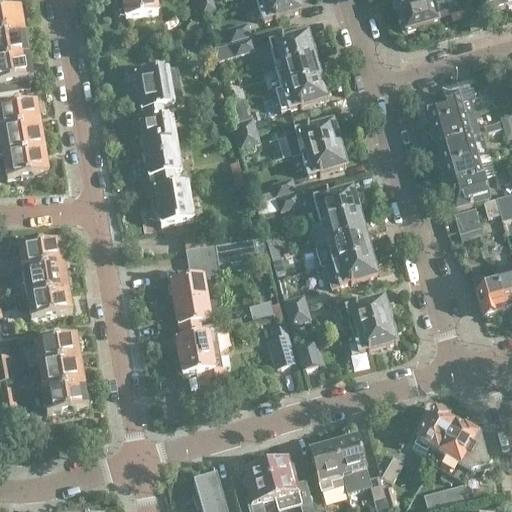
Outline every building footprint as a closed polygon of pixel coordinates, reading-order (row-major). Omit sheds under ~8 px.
[(121,0),(125,24),(158,19),(154,0),(121,0)] [(196,0),(201,19),(217,15),(212,0),(196,0)] [(270,0),(257,4),(263,26),(274,22),(275,24),(277,23),(277,22),(301,15),(298,5),(300,2),(299,0),(270,0)] [(429,0),(393,0),(395,4),(393,6),(395,13),(397,14),(431,5),(429,0)] [(448,0),(431,5),(397,14),(398,16),(400,16),(401,21),(398,22),(402,33),(405,32),(406,36),(439,27),(436,17),(448,14),(449,19),(465,14),(467,21),(478,18),(472,0),(448,0)] [(477,0),(483,17),(485,16),(487,18),(494,16),(494,14),(503,11),(499,0),(477,0)] [(511,0),(499,0),(503,11),(505,11),(504,9),(506,8),(508,10),(511,8),(511,0)] [(0,39),(20,36),(24,36),(20,13),(0,16),(0,39)] [(231,46),(250,40),(247,29),(228,34),(231,46)] [(0,65),(24,62),(20,36),(0,39),(0,65)] [(270,49),(276,71),(314,60),(313,58),(315,55),(313,48),(310,47),(308,38),(283,45),(282,43),(281,44),(281,45),(270,49)] [(251,43),(232,49),(213,54),(216,66),(255,55),(251,43)] [(276,71),(283,92),(320,81),(319,79),(321,77),(319,70),(316,69),(314,60),(276,71)] [(29,61),(24,62),(0,65),(0,89),(32,84),(29,61)] [(162,114),(163,119),(176,117),(175,111),(183,110),(177,73),(135,80),(141,118),(162,114)] [(320,81),(283,92),(283,93),(275,95),(281,116),(288,114),(300,111),(300,113),(302,112),(302,110),(326,103),(324,93),(326,91),(323,84),(320,83),(320,81)] [(220,91),(217,92),(213,93),(220,115),(227,113),(220,91)] [(242,93),(224,98),(226,108),(242,103),(244,103),(242,93)] [(493,97),(496,110),(507,107),(504,94),(493,97)] [(429,122),(431,130),(464,121),(474,118),(470,105),(474,104),(471,95),(425,108),(426,113),(424,116),(426,122),(429,122)] [(242,103),(226,108),(227,112),(233,130),(233,129),(234,129),(248,125),(242,103)] [(36,108),(0,113),(0,137),(36,131),(40,130),(36,108)] [(511,128),(511,120),(511,116),(498,119),(500,127),(506,130),(511,128)] [(139,129),(144,156),(175,151),(171,124),(177,123),(176,117),(163,119),(164,125),(139,129)] [(471,142),(464,121),(431,130),(432,133),(430,135),(431,141),(434,142),(437,151),(471,142)] [(237,142),(256,136),(253,124),(248,125),(234,129),(237,142)] [(290,162),(301,159),(339,148),(339,147),(341,144),(339,137),(336,136),(333,126),(308,133),(308,132),(306,132),(306,134),(284,140),(290,162)] [(36,131),(0,137),(0,163),(3,163),(40,156),(36,131)] [(237,142),(240,153),(259,148),(256,136),(237,142)] [(442,169),(443,173),(477,163),(471,142),(437,151),(440,160),(437,162),(439,168),(442,169)] [(339,148),(301,159),(308,181),(319,178),(319,179),(321,179),(321,178),(345,170),(343,161),(345,158),(343,151),(340,150),(339,148)] [(173,179),(174,185),(187,182),(187,177),(180,178),(175,151),(144,156),(149,183),(173,179)] [(44,155),(40,156),(3,163),(7,185),(48,178),(44,155)] [(446,182),(449,194),(483,184),(477,163),(443,173),(441,176),(443,182),(446,182)] [(244,191),(238,168),(230,171),(237,193),(244,191)] [(187,182),(174,185),(175,190),(154,194),(161,230),(193,225),(186,189),(188,188),(187,182)] [(273,190),(276,201),(295,196),(292,184),(273,190)] [(455,215),(482,207),(489,205),(483,184),(449,194),(452,203),(450,206),(451,212),(455,212),(455,215)] [(314,204),(320,226),(359,215),(358,213),(360,211),(358,203),(355,203),(352,194),(328,201),(327,199),(325,200),(326,201),(314,204)] [(511,221),(511,198),(495,203),(499,219),(501,225),(511,221)] [(296,199),(277,204),(281,216),(299,211),(296,199)] [(487,222),(499,219),(495,203),(489,205),(482,207),(487,222)] [(454,219),(458,235),(460,242),(482,236),(476,213),(454,219)] [(320,226),(327,248),(365,237),(362,228),(364,225),(362,218),(359,217),(359,215),(320,226)] [(327,248),(333,269),(371,258),(370,257),(372,254),(371,247),(367,246),(365,237),(327,248)] [(23,276),(64,270),(60,246),(19,253),(23,276)] [(268,248),(272,263),(281,261),(276,246),(268,248)] [(190,283),(203,281),(219,278),(214,251),(206,252),(185,255),(190,283)] [(371,258),(333,269),(339,291),(351,288),(351,289),(353,289),(352,287),(377,280),(374,271),(377,268),(375,261),(371,260),(371,258)] [(281,261),(272,263),(276,279),(285,277),(281,261)] [(27,301),(68,295),(64,270),(23,276),(27,301)] [(511,278),(495,283),(504,316),(505,315),(505,314),(511,311),(511,278)] [(203,281),(190,283),(170,287),(178,333),(199,329),(200,334),(213,332),(212,326),(211,327),(203,281)] [(474,289),(482,317),(486,321),(504,316),(495,283),(474,289)] [(68,295),(27,301),(31,325),(72,318),(68,295)] [(288,318),(307,313),(304,301),(284,306),(288,318)] [(349,323),(352,336),(390,325),(389,324),(392,321),(390,314),(387,313),(384,303),(357,311),(357,310),(355,310),(355,312),(340,316),(343,325),(349,323)] [(285,331),(279,308),(271,311),(277,333),(285,331)] [(307,313),(288,318),(291,330),(310,325),(307,313)] [(390,325),(352,336),(356,349),(350,351),(353,360),(368,355),(368,357),(370,356),(370,355),(396,347),(393,338),(396,335),(394,328),(391,327),(390,325)] [(276,373),(295,367),(285,331),(276,334),(279,343),(274,344),(272,345),(276,359),(272,360),(276,373)] [(215,380),(211,354),(228,351),(225,336),(214,338),(213,332),(200,334),(201,340),(176,344),(183,385),(215,380)] [(39,371),(80,364),(76,341),(35,348),(39,371)] [(317,371),(319,370),(313,348),(296,353),(302,374),(304,374),(305,375),(317,372),(317,371)] [(0,360),(0,385),(11,383),(7,360),(0,360)] [(80,364),(39,371),(43,396),(80,390),(78,376),(82,376),(80,364)] [(84,389),(80,390),(43,396),(47,419),(88,412),(84,389)] [(1,395),(5,419),(17,417),(13,393),(1,395)] [(437,458),(455,426),(448,422),(449,421),(446,419),(445,415),(441,413),(436,414),(434,412),(415,445),(411,452),(425,460),(429,453),(437,458)] [(463,431),(455,426),(437,458),(438,458),(431,470),(443,477),(440,482),(451,488),(453,483),(464,489),(471,477),(488,472),(479,438),(480,436),(465,427),(463,431)] [(346,497),(371,491),(362,461),(356,442),(332,449),(345,489),(344,490),(346,497)] [(345,489),(332,449),(309,455),(315,475),(314,475),(321,496),(344,490),(345,489)] [(403,467),(393,461),(381,483),(391,488),(403,467)] [(265,467),(274,504),(276,511),(291,511),(300,510),(300,511),(311,511),(305,485),(294,488),(288,465),(280,467),(279,463),(265,467)] [(248,511),(261,511),(261,507),(274,504),(265,467),(250,471),(251,475),(243,477),(249,502),(246,503),(248,511)] [(193,486),(200,511),(225,511),(216,480),(193,486)] [(464,489),(424,500),(427,511),(435,511),(468,503),(464,489)] [(382,493),(385,501),(387,511),(392,511),(397,511),(391,491),(382,493)] [(387,511),(385,501),(373,504),(375,511),(387,511)]
